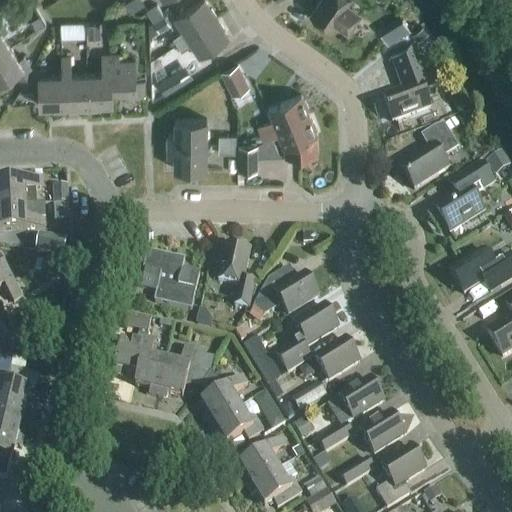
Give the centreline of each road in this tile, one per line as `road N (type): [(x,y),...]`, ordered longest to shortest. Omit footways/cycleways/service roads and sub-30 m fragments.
road 1 (residential): [(127,511),(118,495),(84,486),(59,435),(110,208)]
road 2 (residential): [(353,216),(409,226),(411,279),(505,427)]
road 3 (residential): [(465,457),(363,308),(353,216)]
road 4 (residential): [(240,0),(264,32),(347,91),(353,216)]
road 5 (residential): [(353,216),(110,208)]
road 6 (residential): [(110,208),(85,166),(0,161)]
